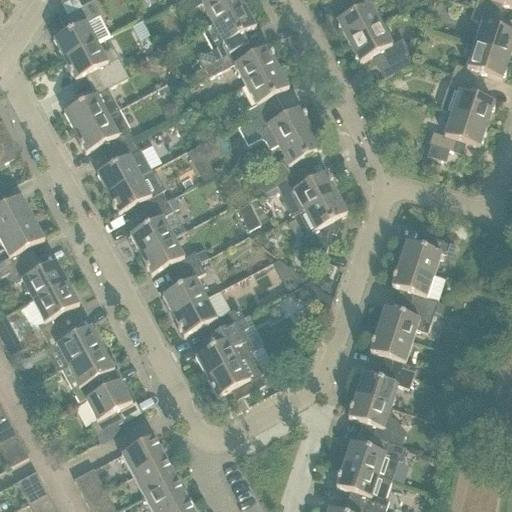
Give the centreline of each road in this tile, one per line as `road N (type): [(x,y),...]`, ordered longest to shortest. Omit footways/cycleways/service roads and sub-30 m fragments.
road 1 (residential): [(2,67),(196,442),(209,449),(232,444),(321,395)]
road 2 (residential): [(321,395),(386,188)]
road 3 (residential): [(386,188),(286,0)]
road 4 (residential): [(386,188),(486,210),(500,200),(511,165)]
road 5 (residential): [(321,395),(286,511)]
